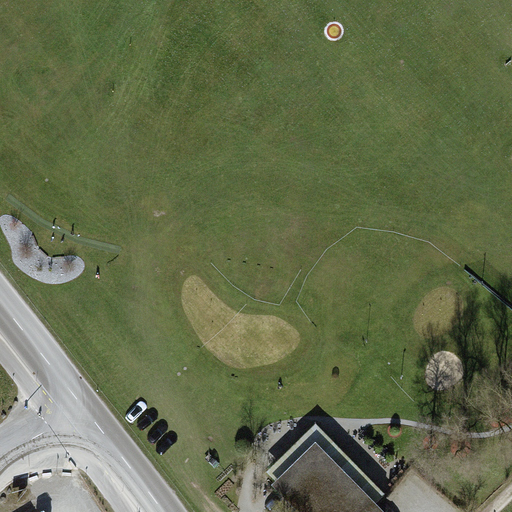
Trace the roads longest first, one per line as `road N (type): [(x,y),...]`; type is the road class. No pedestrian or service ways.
road 1 (tertiary): [(80,403),(163,511)]
road 2 (tertiary): [(0,300),(80,403)]
